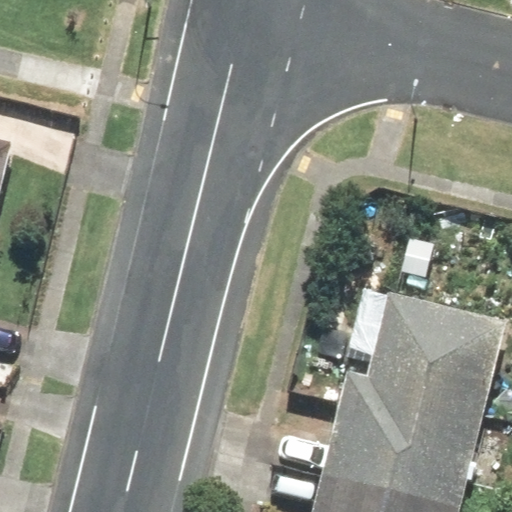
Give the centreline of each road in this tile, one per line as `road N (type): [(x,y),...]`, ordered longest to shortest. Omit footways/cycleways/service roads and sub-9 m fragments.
road 1 (residential): [(124,511),(248,0)]
road 2 (residential): [(249,0),(511,65)]
